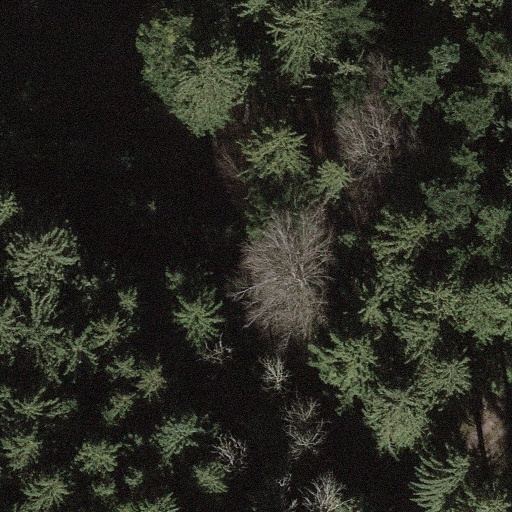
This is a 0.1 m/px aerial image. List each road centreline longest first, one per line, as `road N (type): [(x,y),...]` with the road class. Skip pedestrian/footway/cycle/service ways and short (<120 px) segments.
road 1 (track): [(0,97),(151,0)]
road 2 (track): [(393,511),(511,390)]
